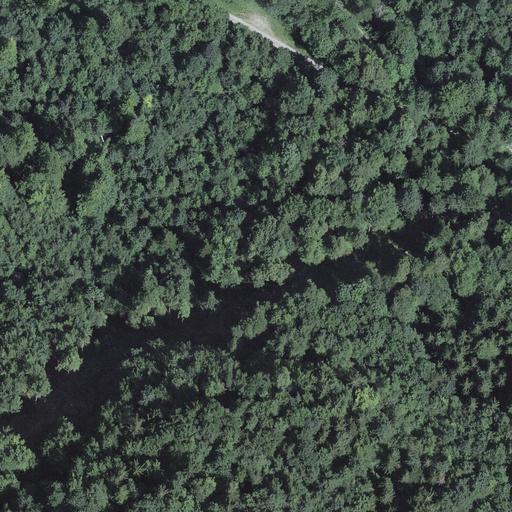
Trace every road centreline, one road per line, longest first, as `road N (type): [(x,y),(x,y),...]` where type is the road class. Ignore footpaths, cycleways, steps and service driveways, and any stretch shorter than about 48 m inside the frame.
road 1 (track): [(198,0),(511,161)]
road 2 (track): [(511,152),(367,43),(334,0)]
